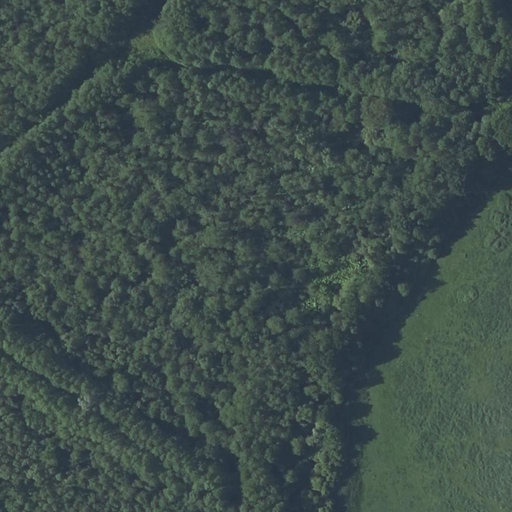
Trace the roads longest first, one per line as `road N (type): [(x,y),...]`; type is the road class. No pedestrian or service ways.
road 1 (track): [(120,50),(511,124)]
road 2 (track): [(0,346),(197,488),(182,511)]
road 3 (track): [(0,166),(172,0)]
